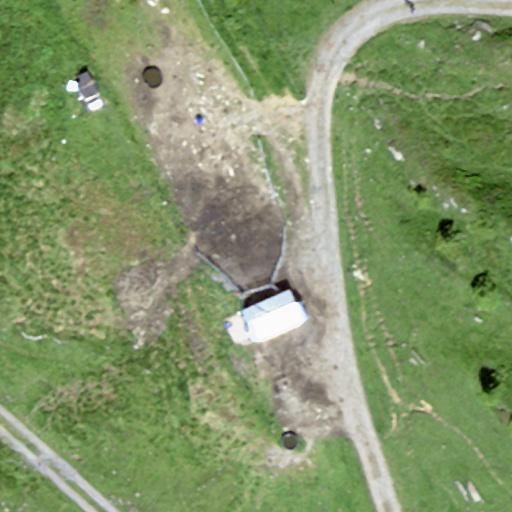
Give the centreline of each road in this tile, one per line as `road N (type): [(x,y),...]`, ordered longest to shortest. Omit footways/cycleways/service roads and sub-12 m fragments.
road 1 (track): [(390,511),(346,357),(320,116),(324,69),(347,30),(381,3),(416,0)]
road 2 (track): [(0,417),(104,511)]
